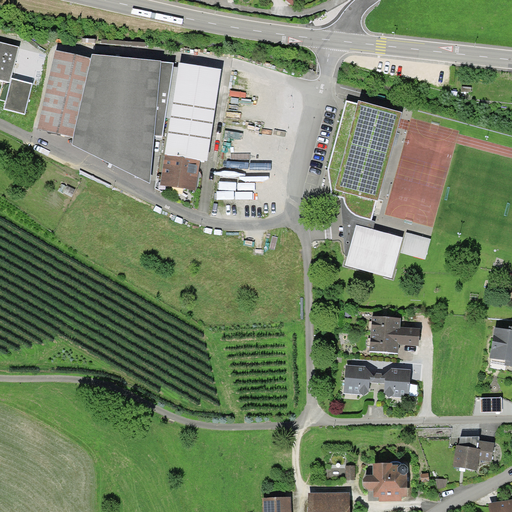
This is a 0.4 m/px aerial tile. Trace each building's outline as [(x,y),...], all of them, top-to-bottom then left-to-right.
[(20,46),(0,41),(0,78),(10,82),(11,78),(20,46)] [(91,58),(55,50),(37,129),(73,137),(74,131),(91,58)] [(161,61),(92,54),(91,58),(74,131),(73,137),(72,144),(150,183),(154,135),(162,136),(174,63),(161,62),(161,61)] [(221,69),(179,62),(164,154),(165,154),(201,160),(200,162),(204,163),(205,160),(207,160),(221,69)] [(25,114),(33,83),(11,78),(10,82),(3,109),(25,114)] [(402,112),(359,99),(358,103),(346,100),(327,168),(332,195),(341,197),(343,198),(344,201),(346,205),(348,209),(350,211),(353,214),(356,216),(364,218),(372,220),(377,200),(378,200),(402,112)] [(160,185),(196,190),(200,162),(201,160),(165,154),(160,185)] [(375,221),(372,220),(364,218),(356,216),(353,214),(350,211),(348,209),(346,205),(344,201),(343,198),(341,197),(345,255),(348,256),(356,225),(373,229),(375,221)] [(392,278),(403,238),(373,229),(356,225),(348,256),(345,265),(392,278)] [(431,239),(406,232),(401,252),(425,259),(431,239)] [(401,318),(372,316),(370,350),(399,353),(399,344),(419,346),(420,328),(401,327),(401,318)] [(511,366),(511,326),(509,326),(509,329),(495,327),(490,358),(505,361),(505,365),(511,366)] [(366,366),(346,365),(343,394),(364,396),(369,391),(370,382),(385,384),(384,393),(388,398),(409,398),(411,369),(392,368),(385,374),(371,373),(366,366)] [(502,397),(481,398),(481,413),(502,412),(502,397)] [(478,448),(479,440),(480,436),(460,437),(459,445),(478,448)] [(494,443),(479,440),(478,448),(459,445),(456,444),(453,466),(477,470),(479,459),(491,461),(494,443)] [(391,463),(373,463),(373,475),(367,475),(363,479),(364,486),(367,488),(367,489),(368,489),(368,491),(374,491),(374,497),(379,497),(379,502),(402,501),(401,497),(407,497),(407,473),(408,472),(408,467),(404,465),(402,464),(400,462),(397,462),(392,462),(391,463)] [(355,465),(346,466),(346,480),(355,480),(355,465)] [(428,473),(421,474),(422,482),(429,481),(428,473)] [(447,480),(436,478),(438,489),(448,486),(447,480)] [(349,511),(350,492),(308,493),(308,511),(349,511)] [(263,511),(292,511),(291,496),(286,497),(271,497),(263,498),(263,511)] [(511,511),(511,499),(488,503),(489,511),(511,511)]
